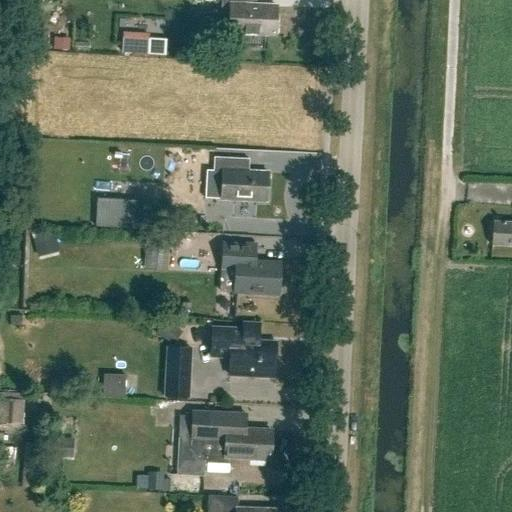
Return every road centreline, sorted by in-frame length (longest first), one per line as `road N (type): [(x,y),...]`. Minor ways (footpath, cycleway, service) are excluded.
road 1 (unclassified): [(330,511),(357,0)]
road 2 (track): [(444,199),(426,511)]
road 3 (residential): [(444,199),(453,0)]
